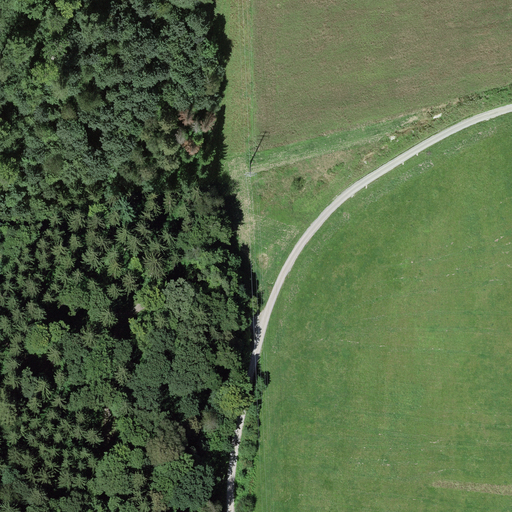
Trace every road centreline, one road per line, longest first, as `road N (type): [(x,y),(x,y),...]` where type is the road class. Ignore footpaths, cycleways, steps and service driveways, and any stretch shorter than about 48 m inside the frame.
road 1 (track): [(230,511),(261,324),(315,224),(406,156),(472,120),(511,109)]
road 2 (track): [(261,324),(207,295),(173,292),(143,300),(123,320),(110,359),(104,511)]
road 3 (track): [(5,192),(70,0)]
